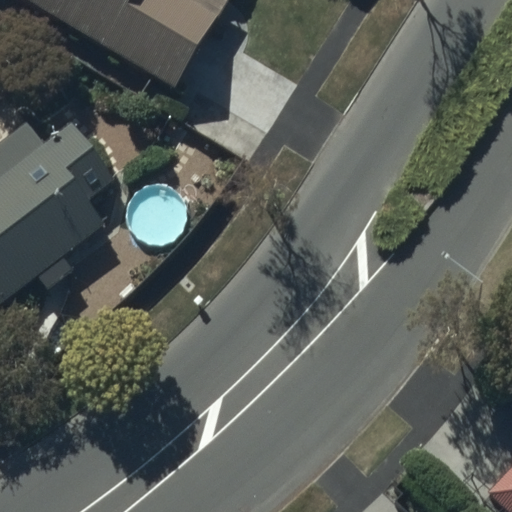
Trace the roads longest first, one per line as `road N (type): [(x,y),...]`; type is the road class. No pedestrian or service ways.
road 1 (tertiary): [(325,321),(340,203),(468,0)]
road 2 (tertiary): [(108,511),(229,418),(325,321)]
road 3 (tertiary): [(511,160),(438,269),(325,321)]
